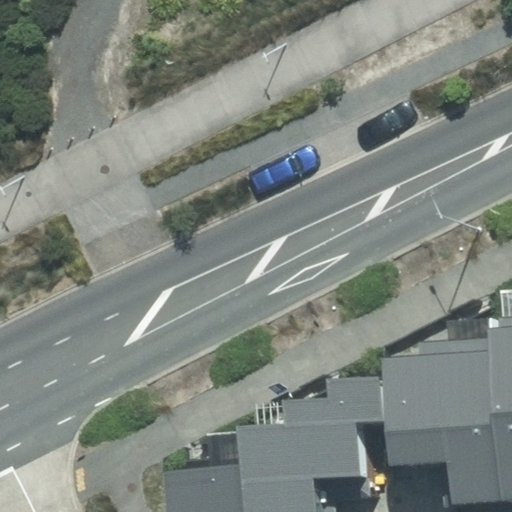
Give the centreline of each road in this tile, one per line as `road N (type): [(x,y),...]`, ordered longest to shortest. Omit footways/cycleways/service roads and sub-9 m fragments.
road 1 (tertiary): [(511,143),(0,404)]
road 2 (track): [(99,151),(78,71),(96,0)]
